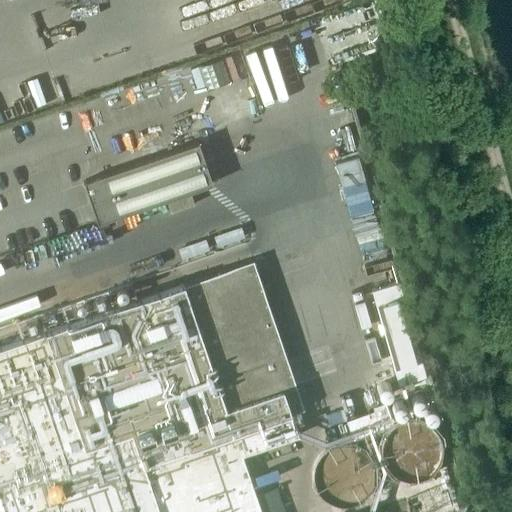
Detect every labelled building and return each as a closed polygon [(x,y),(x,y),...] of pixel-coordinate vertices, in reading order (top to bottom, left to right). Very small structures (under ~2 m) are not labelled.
[(84,182),(98,223),(214,183),(200,142),(84,182)] [(0,511),(261,511),(241,455),(298,436),(290,414),(304,409),(253,262),(253,260),(127,303),(0,346),(0,511)] [(398,282),(371,289),(398,383),(424,375),(398,282)] [(375,411),(382,428),(394,424),(386,404),(375,409),(375,411)] [(382,429),(382,428),(375,411),(346,421),(353,439),(382,429)] [(439,457),(439,451),(439,444),(437,439),(434,434),(429,429),(424,425),(419,422),(413,421),(408,421),(401,422),(396,424),(391,428),(387,431),(384,435),(382,441),(381,446),(380,452),(381,456),(383,463),(385,467),(389,471),(394,475),(398,478),(403,479),(410,480),(416,479),(421,478),(426,475),(431,471),(434,467),(437,462),(439,457)] [(366,482),(367,476),(366,469),(364,464),(362,459),(358,455),(355,452),(349,448),(343,447),(336,446),(331,447),(325,449),(320,452),(315,456),(312,460),(309,466),(308,471),(308,477),(309,484),(311,488),(313,493),(317,497),(321,500),(327,503),(333,505),(339,505),(343,504),(349,503),(355,499),(358,496),(362,492),(365,487),(366,482)]
